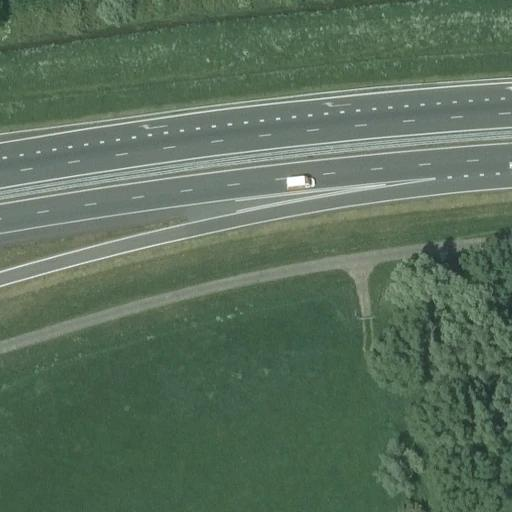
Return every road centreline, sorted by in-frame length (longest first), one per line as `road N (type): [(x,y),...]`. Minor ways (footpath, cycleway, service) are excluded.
road 1 (motorway): [(0,280),(511,161)]
road 2 (unclassified): [(511,240),(279,273),(0,348)]
road 3 (motorway): [(0,220),(511,160)]
road 4 (motorway): [(511,116),(102,157)]
